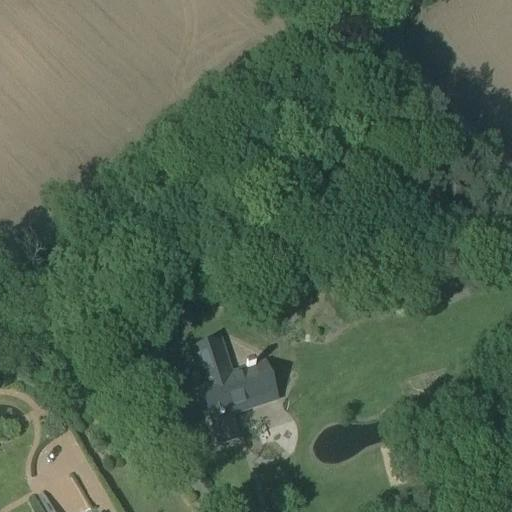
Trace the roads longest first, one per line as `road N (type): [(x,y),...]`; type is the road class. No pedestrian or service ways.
road 1 (track): [(370,27),(206,177),(0,306)]
road 2 (unclassified): [(511,185),(370,27),(402,0)]
